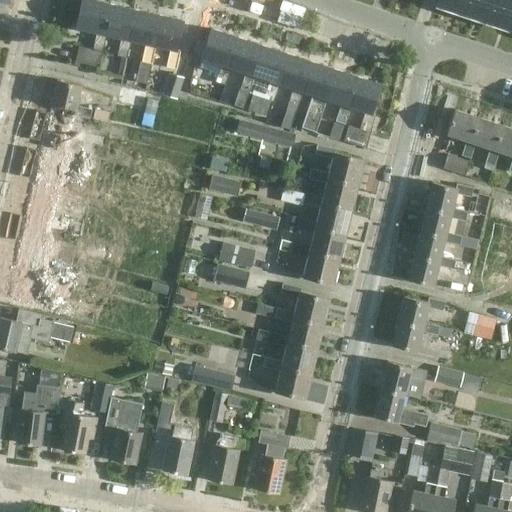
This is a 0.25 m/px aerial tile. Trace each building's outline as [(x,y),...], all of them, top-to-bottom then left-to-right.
[(101,34),(108,3),(92,0),(82,0),(76,28),(96,33),(92,50),(78,47),(75,62),(99,67),(106,35),(101,34)] [(437,0),(436,3),(460,11),(464,0),(437,0)] [(464,0),(460,11),(485,20),(491,0),(464,0)] [(511,0),(491,0),(485,20),(509,28),(511,18),(511,0)] [(126,39),(132,9),(108,3),(101,34),(106,35),(121,38),(117,56),(126,58),(130,40),(126,39)] [(150,45),(157,15),(132,9),(126,39),(130,40),(146,44),(142,61),(151,63),(155,46),(150,45)] [(157,15),(150,45),(155,46),(170,49),(166,67),(176,69),(180,50),(176,49),(182,20),(157,15)] [(226,66),(235,37),(211,29),(201,58),(221,64),(216,82),(225,85),(230,67),(226,66)] [(260,45),(235,37),(226,66),(230,67),(245,72),(239,89),(249,92),(254,75),(250,74),(260,45)] [(273,100),(278,83),(274,82),(284,52),(260,45),(250,74),(254,75),(269,80),(264,96),(263,97),(270,100),(273,100)] [(291,126),(296,108),(302,91),(298,90),(307,60),(284,52),(274,82),(278,83),(293,88),(282,123),(291,126)] [(331,68),(307,60),(298,90),(302,91),(311,94),(301,127),(307,129),(315,132),(326,99),(321,97),(331,68)] [(151,63),(142,61),(137,79),(137,82),(146,84),(151,63)] [(345,105),(355,76),(331,68),(321,97),(326,99),(341,104),(335,121),(344,124),(350,107),(345,105)] [(166,96),(177,99),(183,79),(172,75),(166,96)] [(370,133),(374,114),(370,112),(380,84),(355,76),(345,105),(350,107),(365,112),(359,129),(347,125),(342,140),(365,148),(370,132),(370,133)] [(89,91),(83,113),(117,121),(122,99),(89,91)] [(252,93),(247,109),(265,115),(270,100),(263,97),(264,96),(252,93)] [(133,101),(131,110),(143,112),(145,104),(133,101)] [(473,105),(462,137),(484,144),(495,112),(473,105)] [(511,117),(495,112),(484,144),(505,151),(511,128),(511,117)] [(83,113),(79,134),(112,142),(117,121),(83,113)] [(290,146),(293,134),(239,120),(235,132),(290,146)] [(339,139),(343,126),(334,123),(329,136),(339,139)] [(79,134),(74,155),(107,163),(112,142),(79,134)] [(125,136),(123,145),(135,147),(137,139),(125,136)] [(327,178),(357,185),(363,160),(334,153),(335,149),(317,144),(314,154),(332,158),(328,173),(327,178)] [(123,145),(121,153),(133,156),(135,147),(123,145)] [(459,148),(455,159),(464,162),(467,151),(459,148)] [(74,155),(68,178),(102,185),(107,163),(74,155)] [(493,159),(489,170),(498,173),(501,162),(493,159)] [(501,162),(498,173),(506,176),(510,164),(501,162)] [(327,178),(328,173),(311,169),(308,178),(326,182),(322,197),(321,202),(351,210),(357,185),(327,178)] [(240,181),(212,174),(208,188),(236,195),(240,181)] [(115,179),(113,188),(125,191),(127,182),(115,179)] [(34,193),(11,292),(39,298),(62,199),(34,193)] [(321,202),(322,197),(305,193),(302,203),(320,207),(316,222),(315,227),(345,234),(351,210),(321,202)] [(449,196),(444,218),(477,226),(483,203),(449,196)] [(494,206),(492,214),(503,217),(505,209),(494,206)] [(261,213),(247,209),(244,222),(258,225),(274,229),(277,216),(261,212),(261,213)] [(61,210),(56,232),(89,240),(94,218),(61,210)] [(283,227),(295,230),(298,217),(286,214),(283,227)] [(315,227),(316,222),(299,218),(296,227),(314,231),(310,246),(309,251),(339,258),(345,234),(315,227)] [(444,218),(439,239),(473,247),(477,226),(444,218)] [(105,220),(103,229),(115,232),(117,223),(105,220)] [(56,232),(51,254),(84,261),(89,240),(56,232)] [(333,283),(339,258),(309,251),(310,246),(281,239),(279,249),(308,256),(303,276),(333,283)] [(439,239),(434,260),(468,268),(473,247),(439,239)] [(218,259),(250,267),(255,250),(223,241),(218,259)] [(485,241),(483,249),(495,252),(497,243),(485,241)] [(483,249),(481,258),(493,260),(495,252),(483,249)] [(51,254),(46,275),(79,282),(84,261),(51,254)] [(97,255),(95,264),(107,267),(109,258),(97,255)] [(434,260),(429,282),(462,290),(468,268),(434,260)] [(249,272),(217,263),(213,279),(245,287),(249,272)] [(95,264),(93,272),(105,275),(107,267),(95,264)] [(46,275),(41,297),(74,305),(79,282),(46,275)] [(292,317),(322,324),(328,299),(299,292),(300,288),(282,283),(279,293),(297,297),(293,312),(292,317)] [(475,284),(473,293),(485,295),(487,287),(475,284)] [(422,326),(423,322),(427,307),(442,311),(445,302),(428,298),(427,301),(404,296),(398,321),(422,326)] [(87,299),(85,307),(97,310),(99,301),(87,299)] [(316,348),(322,324),(292,317),(293,312),(256,303),(254,313),(291,321),(287,336),(286,341),(316,348)] [(75,319),(98,322),(99,311),(76,308),(75,319)] [(72,326),(40,318),(42,314),(18,309),(16,321),(0,317),(0,347),(27,354),(32,333),(68,341),(72,326)] [(480,315),(474,336),(479,337),(491,340),(497,319),(480,315)] [(422,326),(398,321),(392,345),(416,351),(421,331),(450,338),(452,329),(423,322),(422,326)] [(310,373),(316,348),(286,341),(287,336),(258,329),(256,339),(285,346),(282,361),(280,366),(310,373)] [(304,398),(310,373),(280,366),(282,361),(264,357),(262,366),(279,371),(274,391),(304,398)] [(153,370),(171,374),(173,364),(155,360),(153,370)] [(388,361),(381,389),(403,394),(420,398),(424,380),(426,371),(388,361)] [(433,381),(459,387),(463,372),(438,365),(433,381)] [(229,391),(233,376),(194,366),(190,381),(229,391)] [(164,376),(147,372),(144,386),(161,390),(164,376)] [(9,393),(11,378),(0,376),(0,416),(6,417),(9,393)] [(176,388),(178,380),(168,378),(166,386),(176,388)] [(107,412),(110,397),(113,385),(96,381),(90,409),(107,412)] [(59,388),(59,387),(54,387),(42,385),(38,385),(37,391),(24,389),(21,409),(17,442),(39,445),(43,412),(55,413),(59,388)] [(424,424),(428,411),(401,405),(403,394),(381,389),(374,416),(413,426),(414,422),(424,424)] [(222,423),(225,406),(243,410),(245,398),(215,392),(209,420),(222,423)] [(142,403),(110,397),(107,412),(103,429),(115,431),(110,459),(134,464),(141,432),(136,431),(142,403)] [(84,453),(88,433),(93,434),(97,417),(80,414),(83,403),(66,399),(60,428),(65,429),(61,449),(84,453)] [(192,428),(174,424),(169,423),(173,403),(161,401),(156,426),(173,429),(172,435),(169,435),(162,470),(186,475),(193,440),(190,439),(192,428)] [(471,447),(475,432),(430,421),(426,438),(456,445),(457,444),(471,447)] [(347,453),(371,459),(377,432),(353,426),(347,453)] [(287,447),(289,435),(260,429),(258,442),(267,443),(265,454),(261,454),(254,489),(278,494),(285,458),(282,458),(284,447),(287,447)] [(231,484),(238,449),(235,448),(237,437),(220,433),(218,445),(214,444),(207,479),(231,484)] [(409,438),(395,435),(391,451),(405,454),(409,438)] [(417,477),(421,456),(423,445),(413,442),(406,474),(417,477)] [(459,449),(454,471),(469,474),(474,452),(459,449)] [(471,475),(486,478),(491,455),(475,452),(471,475)] [(388,468),(372,465),(371,465),(369,476),(367,475),(360,510),(366,511),(384,511),(391,480),(386,479),(388,468)] [(407,511),(429,511),(439,468),(429,465),(423,492),(412,489),(407,511)] [(439,468),(429,511),(452,511),(455,499),(444,496),(449,470),(439,468)] [(472,511),(495,511),(502,482),(492,479),(486,505),(475,503),(472,511)] [(502,482),(495,511),(511,511),(511,510),(506,509),(511,484),(502,482)]
